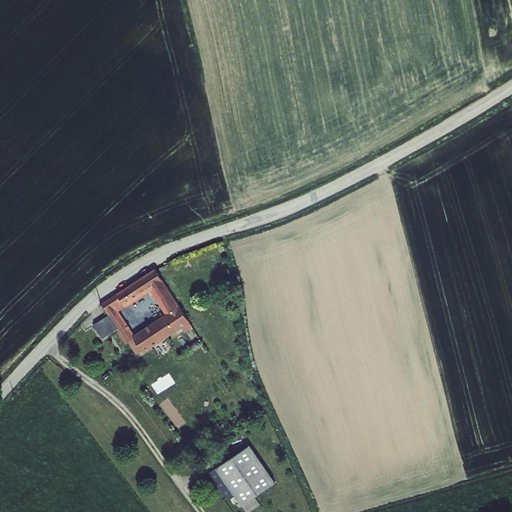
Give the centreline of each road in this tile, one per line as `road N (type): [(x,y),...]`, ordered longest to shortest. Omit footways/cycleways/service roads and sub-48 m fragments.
road 1 (unclassified): [(511,86),(309,199),(223,230)]
road 2 (unclassified): [(0,395),(111,282),(223,230)]
